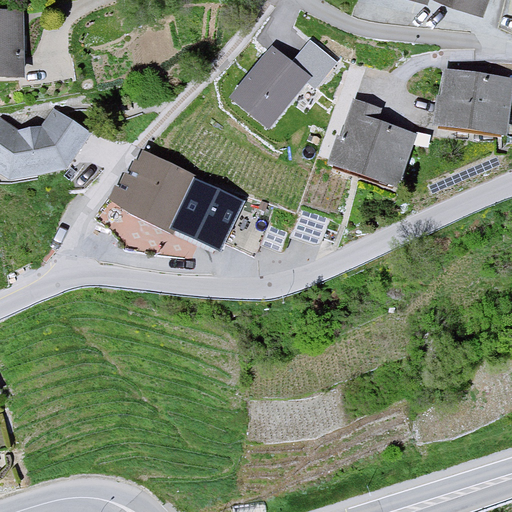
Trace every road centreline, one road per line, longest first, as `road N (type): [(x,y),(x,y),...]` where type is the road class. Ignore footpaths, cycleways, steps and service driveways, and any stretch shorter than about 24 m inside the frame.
road 1 (tertiary): [(0,304),(91,273),(261,290),(511,183)]
road 2 (residential): [(301,0),(373,31),(511,50)]
